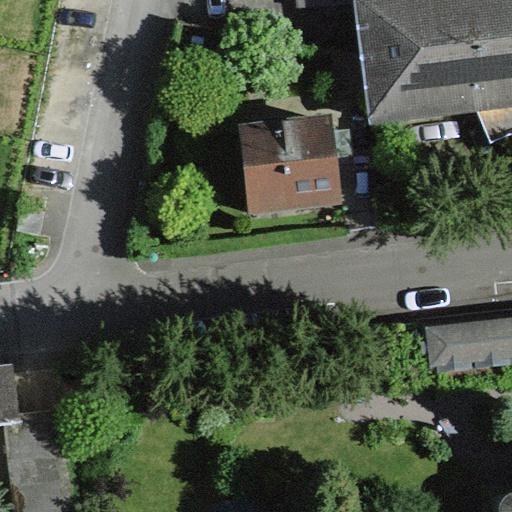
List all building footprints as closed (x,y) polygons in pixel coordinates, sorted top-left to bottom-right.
[(354,80),(358,111),(511,92),(511,0),(345,0),(351,50),(354,80)] [(351,50),(326,44),(331,83),(354,80),(351,50)] [(331,192),(320,118),(235,127),(246,205),(331,192)] [(511,304),(374,321),(380,380),(416,376),(415,365),(511,354),(511,304)] [(56,398),(7,405),(8,419),(11,446),(62,441),(56,398)] [(8,419),(0,419),(0,435),(7,511),(19,511),(11,446),(8,419)] [(19,511),(71,511),(62,441),(11,446),(19,511)] [(511,511),(511,476),(477,480),(478,511),(511,511)]
